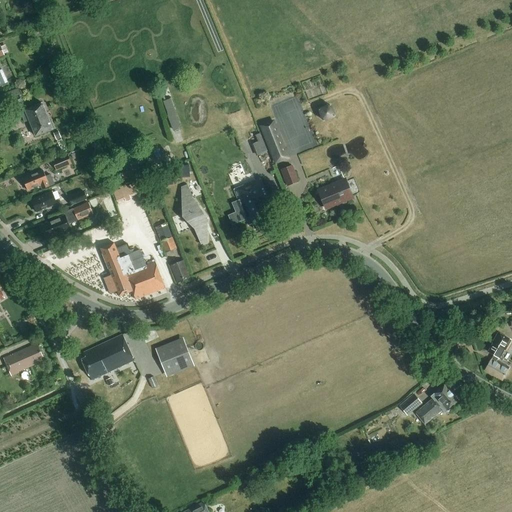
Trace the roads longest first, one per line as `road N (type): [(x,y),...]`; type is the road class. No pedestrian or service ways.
road 1 (tertiary): [(511,401),(435,350),(377,269),(343,251),(302,254),(138,317),(88,305)]
road 2 (unclassified): [(145,511),(56,347),(88,305)]
road 3 (track): [(356,87),(511,22)]
